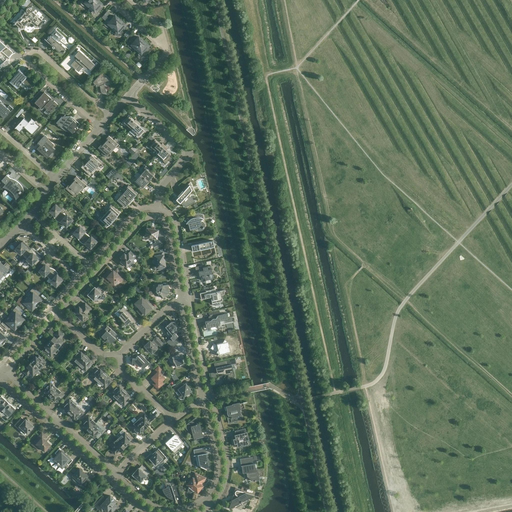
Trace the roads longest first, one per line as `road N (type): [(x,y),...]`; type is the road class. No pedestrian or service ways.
road 1 (residential): [(110,114),(40,53),(29,55),(29,64),(99,127)]
road 2 (residential): [(157,208),(187,149),(128,95)]
road 3 (residential): [(57,314),(141,220),(156,216)]
